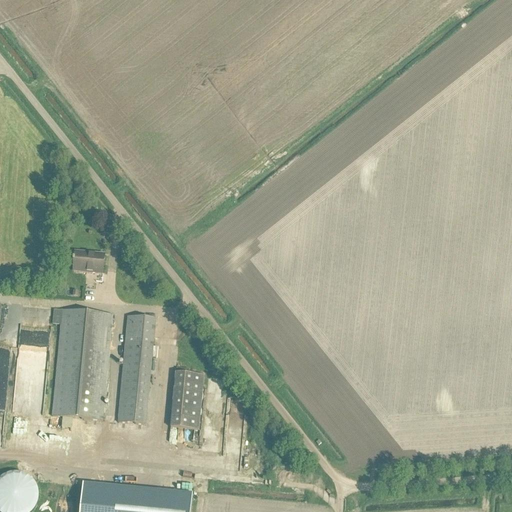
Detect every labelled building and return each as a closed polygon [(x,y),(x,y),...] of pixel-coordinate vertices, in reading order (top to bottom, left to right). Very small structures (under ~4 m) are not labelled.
[(74,264),(73,273),(103,276),(105,257),(75,254),(75,261),(73,261),(73,264),(74,264)] [(61,327),(52,418),(102,423),(112,317),(62,312),(54,311),(53,326),(61,327)] [(128,318),(118,425),(145,427),(155,321),(128,318)] [(176,374),(171,429),(198,432),(203,377),(176,374)] [(37,504),(38,500),(38,496),(38,492),(36,488),(34,484),(31,481),(28,478),(24,476),(20,475),(15,474),(11,475),(7,476),(3,478),(0,479),(0,511),(33,511),(36,508),(37,504)] [(173,490),(173,474),(162,474),(162,490),(173,490)] [(190,511),(192,496),(83,485),(80,511),(190,511)]
